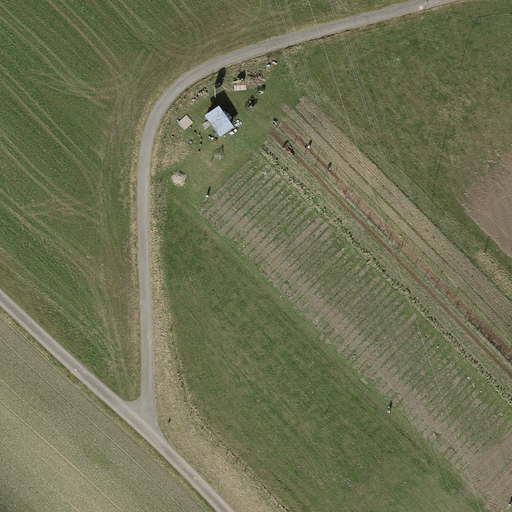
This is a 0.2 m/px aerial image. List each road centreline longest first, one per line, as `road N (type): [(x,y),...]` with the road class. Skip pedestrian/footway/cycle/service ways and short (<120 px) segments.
road 1 (track): [(149,436),(144,180),(153,122),(211,69),(462,0)]
road 2 (track): [(0,296),(218,511)]
